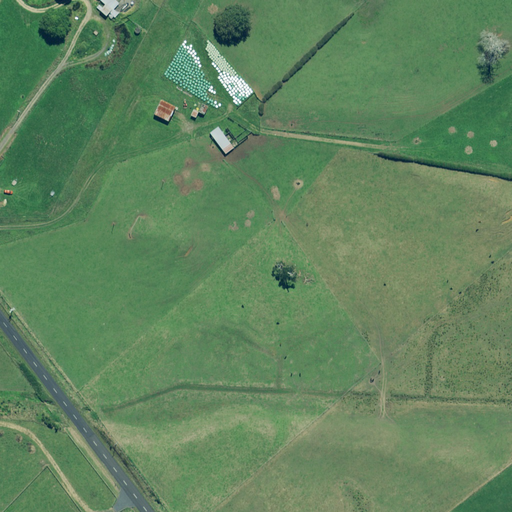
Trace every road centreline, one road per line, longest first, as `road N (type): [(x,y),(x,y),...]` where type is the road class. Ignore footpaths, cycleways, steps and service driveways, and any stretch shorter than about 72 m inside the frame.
road 1 (unclassified): [(0,318),(148,511)]
road 2 (unknown): [(62,55),(69,27),(86,13),(100,19),(103,35),(94,49),(72,55)]
